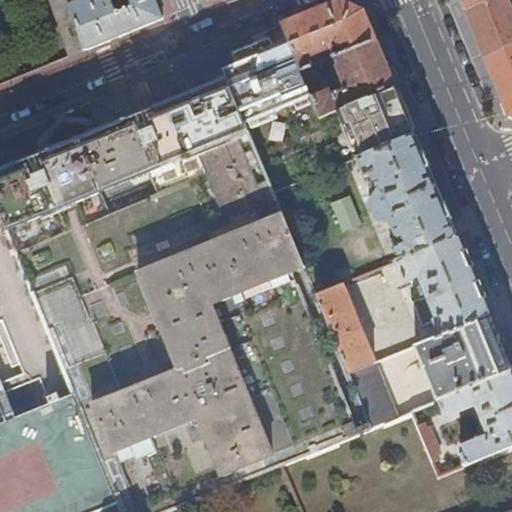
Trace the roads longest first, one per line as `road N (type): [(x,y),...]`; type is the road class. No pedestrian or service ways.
road 1 (residential): [(196,33),(0,112)]
road 2 (secondary): [(408,0),(479,169)]
